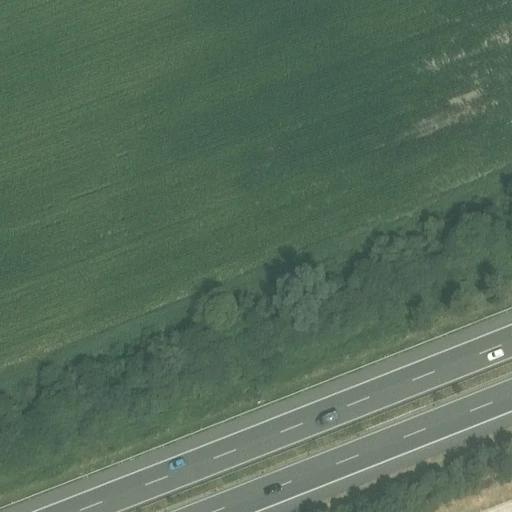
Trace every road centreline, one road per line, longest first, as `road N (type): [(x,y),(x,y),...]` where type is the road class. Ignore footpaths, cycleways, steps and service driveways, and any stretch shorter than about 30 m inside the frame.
road 1 (motorway): [(511,345),(87,511)]
road 2 (motorway): [(227,511),(511,399)]
